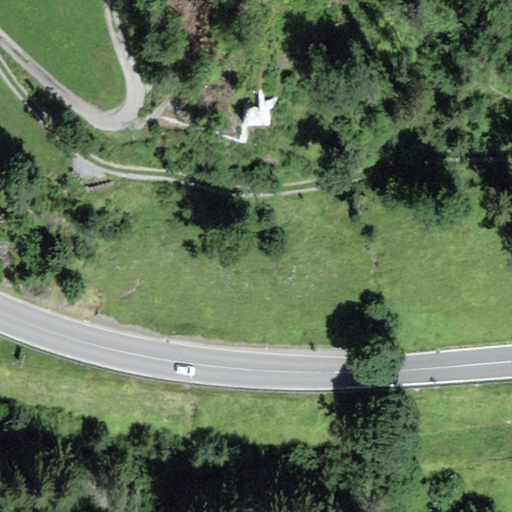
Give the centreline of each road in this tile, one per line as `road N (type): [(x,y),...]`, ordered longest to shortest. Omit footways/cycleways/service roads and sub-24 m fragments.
road 1 (track): [(511,159),(302,179),(107,166),(61,148),(0,68)]
road 2 (primary): [(511,361),(306,371),(209,366),(65,337),(0,312)]
road 3 (track): [(0,38),(66,100),(100,113),(124,104)]
